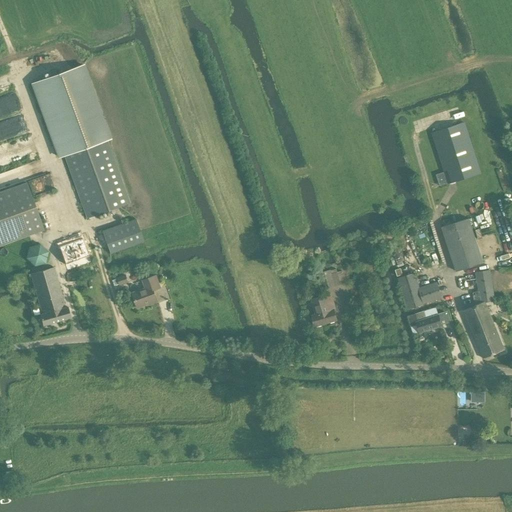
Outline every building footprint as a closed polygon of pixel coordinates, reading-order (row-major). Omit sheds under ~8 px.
[(111,139),(84,64),(30,84),(58,158),(64,156),(87,218),(130,203),(108,140),(111,139)] [(431,132),(431,133),(448,184),(481,173),(465,122),(431,132)] [(0,246),(43,230),(26,183),(0,192),(0,246)] [(469,218),(441,227),(456,271),(483,262),(469,218)] [(143,241),(135,219),(101,231),(110,254),(143,241)] [(39,243),(29,246),(26,258),(34,266),(45,263),(48,252),(39,243)] [(85,244),(62,252),(68,270),(92,262),(85,244)] [(54,267),(30,274),(42,314),(39,314),(43,326),(71,318),(67,306),(65,307),(54,267)] [(335,287),(335,286),(347,282),(345,272),(338,274),(337,272),(331,273),(330,269),(318,273),(323,290),(335,287)] [(475,305),(463,310),(483,358),(503,350),(484,301),(491,301),(495,301),(490,270),(475,272),(478,291),(472,292),(475,305)] [(437,281),(419,287),(414,273),(397,278),(407,309),(442,298),(437,281)] [(132,292),(138,307),(157,300),(153,289),(160,287),(155,274),(142,280),(145,287),(132,292)] [(311,298),(316,314),(311,315),(314,325),(337,319),(334,308),(333,309),(331,304),(333,303),(330,292),(311,298)] [(442,326),(438,315),(426,319),(423,311),(407,316),(411,327),(417,325),(419,333),(442,326)]
